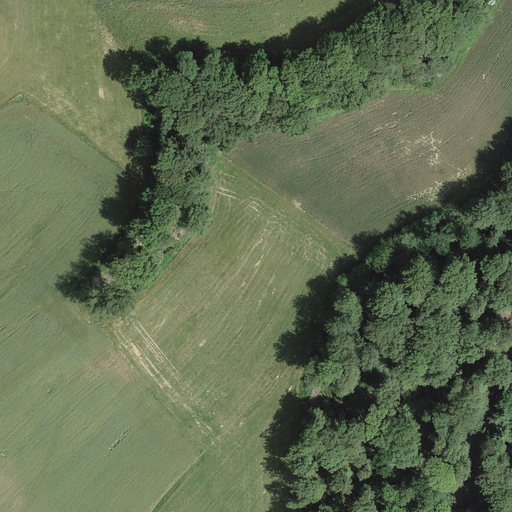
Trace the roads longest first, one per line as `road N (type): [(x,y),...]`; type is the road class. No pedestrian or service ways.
road 1 (track): [(146,511),(325,276),(498,144),(511,124)]
road 2 (track): [(438,511),(511,356)]
